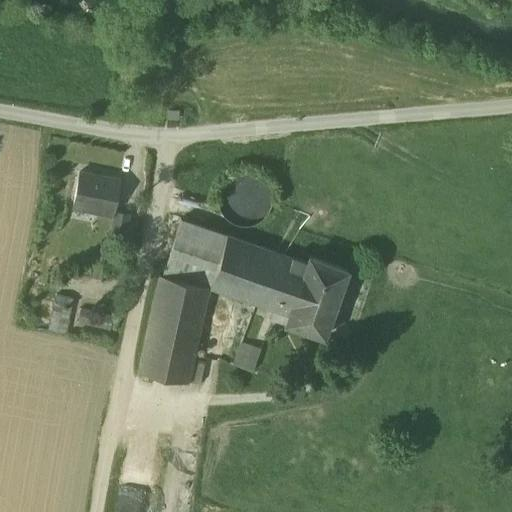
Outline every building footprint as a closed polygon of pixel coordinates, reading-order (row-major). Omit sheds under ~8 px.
[(61,165),(0,153),(0,276),(37,284),(61,165)] [(260,175),(250,171),(239,172),(229,176),(222,184),(218,194),(219,205),(223,214),(231,221),(241,225),(252,225),(262,220),(269,212),(273,202),(272,192),(268,182),(260,175)] [(120,181),(79,173),(72,209),(113,217),(120,181)] [(128,216),(116,214),(115,218),(112,234),(124,237),(128,216)] [(182,217),(162,274),(212,286),(228,233),(183,218),(183,217),(182,217)] [(308,262),(228,233),(212,286),(289,314),(308,262)] [(311,254),(308,262),(289,314),(286,322),(324,336),(336,304),(339,305),(342,299),(338,298),(349,268),(311,254)] [(162,274),(158,273),(138,369),(189,381),(194,359),(212,286),(162,274)] [(53,302),(48,330),(65,333),(70,305),(53,302)] [(113,317),(80,309),(76,322),(110,330),(113,317)] [(262,348),(242,341),(234,364),(239,365),(255,371),(262,348)] [(206,362),(194,359),(189,381),(201,384),(206,362)] [(153,511),(161,472),(134,467),(128,498),(131,498),(129,511),(134,511),(153,511)]
